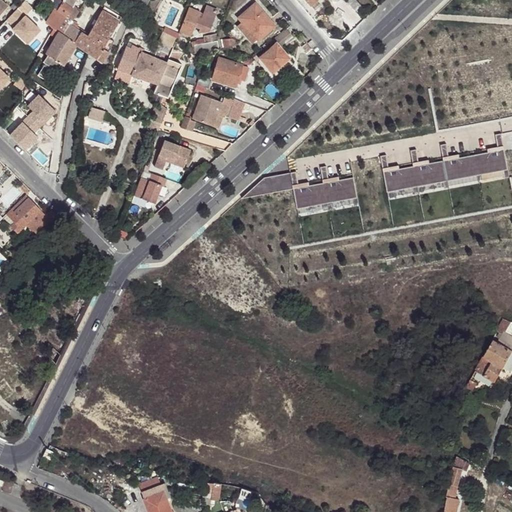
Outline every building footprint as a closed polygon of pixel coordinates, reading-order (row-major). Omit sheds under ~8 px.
[(0,0),(0,15),(8,6),(1,0),(0,0)] [(76,0),(68,0),(67,6),(73,9),(74,7),(78,1),(76,0)] [(356,0),(348,0),(347,1),(355,10),(361,6),(356,0)] [(73,9),(67,6),(63,3),(59,10),(57,13),(54,11),(47,22),(55,28),(60,32),(69,23),(72,20),(70,19),(73,17),(73,18),(79,11),(74,7),(73,9)] [(241,22),(255,38),(256,39),(273,24),(254,3),(238,17),(241,22)] [(201,17),(197,16),(193,25),(200,27),(197,33),(209,31),(217,10),(206,5),(201,17)] [(102,7),(100,11),(118,22),(120,18),(102,7)] [(178,31),(186,34),(189,35),(193,25),(197,16),(198,12),(188,7),(178,31)] [(100,11),(85,35),(77,46),(88,53),(96,59),(107,41),(108,38),(118,22),(100,11)] [(251,41),(255,38),(241,22),(236,25),(251,41)] [(85,35),(69,23),(60,32),(77,46),(85,35)] [(171,36),(174,29),(165,25),(162,32),(171,36)] [(57,37),(60,32),(55,28),(52,33),(57,37)] [(295,40),(285,29),(272,40),(276,43),(279,47),(283,44),(287,47),(295,40)] [(77,46),(60,32),(57,37),(46,53),(50,56),(61,64),(64,66),(77,46)] [(174,37),(171,36),(162,32),(158,41),(171,46),(174,37)] [(205,41),(214,40),(217,39),(215,33),(204,36),(205,41)] [(220,38),(221,47),(234,45),(234,40),(231,37),(220,38)] [(191,53),(216,49),(214,40),(205,41),(196,43),(192,45),(187,49),(191,53)] [(268,44),(261,50),(264,54),(276,43),(272,40),(268,44)] [(107,41),(96,59),(101,62),(111,44),(107,41)] [(276,43),(264,54),(260,58),(273,72),(280,66),(289,58),(279,47),(276,43)] [(310,56),(314,52),(307,44),(303,47),(310,56)] [(157,85),(166,63),(154,58),(145,55),(138,51),(131,48),(126,47),(117,69),(131,75),(131,76),(157,85)] [(47,81),(61,64),(50,56),(37,74),(47,81)] [(236,79),(241,65),(218,58),(211,78),(234,86),(235,83),(236,79)] [(174,61),(168,59),(166,63),(157,85),(154,93),(167,98),(181,64),(174,61)] [(247,67),(241,65),(236,79),(240,80),(243,81),(247,67)] [(284,70),(280,66),(273,72),(277,77),(284,70)] [(195,83),(207,88),(210,82),(208,80),(208,78),(199,75),(195,83)] [(190,119),(211,127),(216,114),(221,116),(225,117),(230,106),(199,94),(190,119)] [(28,117),(39,128),(56,112),(39,95),(28,106),(33,111),(28,117)] [(167,109),(158,103),(151,121),(161,125),(167,109)] [(90,108),(87,117),(101,121),(104,112),(90,108)] [(221,116),(216,114),(211,127),(216,129),(221,116)] [(39,128),(28,117),(9,136),(24,151),(38,137),(34,134),(39,128)] [(189,119),(183,117),(179,127),(191,130),(194,122),(188,120),(189,119)] [(151,121),(148,129),(158,132),(159,130),(161,125),(151,121)] [(390,156),(384,157),(391,193),(511,170),(505,135),(499,136),(501,148),(502,151),(492,153),(463,158),(453,160),(452,157),(450,145),(444,146),(447,161),(433,164),(423,166),(422,163),(420,151),(414,152),(417,167),(403,170),(393,172),(392,168),(390,156)] [(173,159),(172,163),(183,167),(190,149),(164,140),(154,166),(162,169),(166,160),(167,157),(173,159)] [(367,203),(383,201),(378,159),(362,160),(367,203)] [(286,178),(268,179),(269,184),(272,183),(274,193),(297,189),(301,210),(361,199),(358,179),(343,181),(333,183),(332,180),(330,168),(324,169),(327,184),(313,186),(303,188),(302,185),(301,177),(294,178),(294,179),(291,180),(291,181),(287,182),(286,178)] [(167,178),(143,170),(134,196),(155,204),(162,186),(164,186),(167,178)] [(511,178),(511,173),(511,170),(391,193),(393,201),(511,178)] [(292,175),(268,179),(286,178),(287,182),(291,181),(291,180),(294,179),(294,178),(301,177),(300,173),(292,175)] [(269,184),(268,179),(253,192),(253,197),(274,193),(272,183),(269,184)] [(29,198),(27,195),(14,207),(16,210),(29,198)] [(56,216),(49,208),(44,214),(43,215),(39,211),(40,210),(29,198),(16,210),(15,211),(26,223),(33,229),(37,225),(42,231),(56,216)] [(361,199),(301,210),(302,218),(363,207),(361,199)] [(16,210),(14,207),(7,214),(10,216),(15,211),(16,210)] [(15,211),(10,216),(21,228),(26,223),(15,211)] [(9,254),(14,259),(15,259),(27,246),(22,240),(9,254)] [(8,266),(11,263),(7,259),(1,265),(3,267),(2,268),(4,270),(6,268),(8,266)] [(17,264),(13,260),(11,263),(8,266),(12,270),(17,264)] [(507,333),(511,321),(511,320),(503,318),(496,331),(501,333),(500,336),(503,337),(506,332),(507,333)] [(511,351),(511,335),(507,333),(506,332),(503,337),(499,344),(511,351)] [(494,341),(475,372),(495,383),(504,370),(511,354),(511,351),(499,344),(494,341)] [(476,385),(470,381),(467,388),(473,391),(476,385)] [(55,452),(49,450),(48,449),(44,457),(52,460),(55,452)] [(447,496),(444,511),(455,511),(458,499),(454,498),(462,470),(466,471),(468,463),(456,458),(448,484),(446,496),(447,496)] [(140,492),(142,498),(162,490),(165,497),(168,496),(163,483),(140,492)] [(218,503),(219,487),(212,486),(210,502),(218,503)] [(170,511),(165,497),(162,490),(142,498),(147,511),(170,511)]
